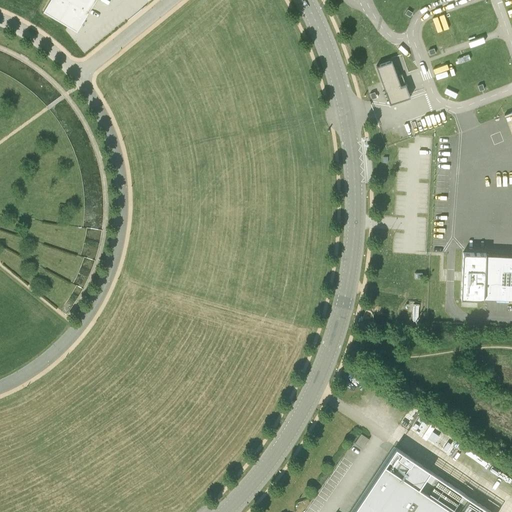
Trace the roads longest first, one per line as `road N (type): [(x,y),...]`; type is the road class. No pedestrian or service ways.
road 1 (tertiary): [(225,511),(279,449),(315,388),(352,267),(351,134),(331,55),(306,0)]
road 2 (unclassified): [(0,387),(77,331),(119,239),(118,162),(80,74)]
road 3 (track): [(511,348),(414,356),(348,345)]
road 4 (unclassified): [(452,247),(455,314),(511,321)]
road 5 (unclassified): [(80,74),(176,0)]
